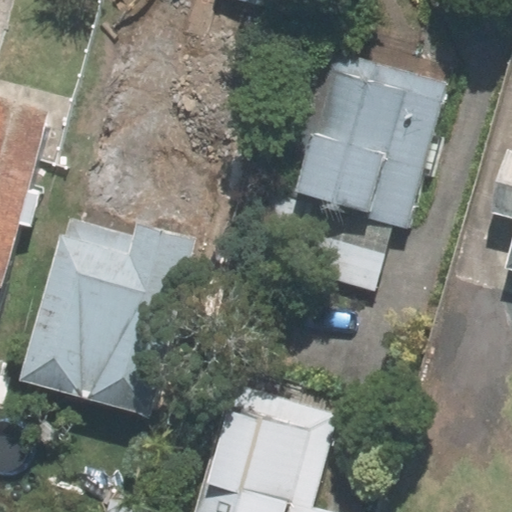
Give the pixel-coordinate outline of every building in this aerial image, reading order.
[(304,0),(258,0),(302,12),(304,0)] [(415,226),(455,83),(331,49),(274,252),(383,282),(400,222),(415,226)] [(0,282),(13,286),(62,107),(4,91),(0,104),(0,282)] [(172,157),(102,137),(56,297),(102,310),(90,351),(168,373),(179,332),(184,332),(234,157),(177,141),(172,157)] [(240,381),(203,511),(348,511),(322,505),(348,411),(240,381)]
